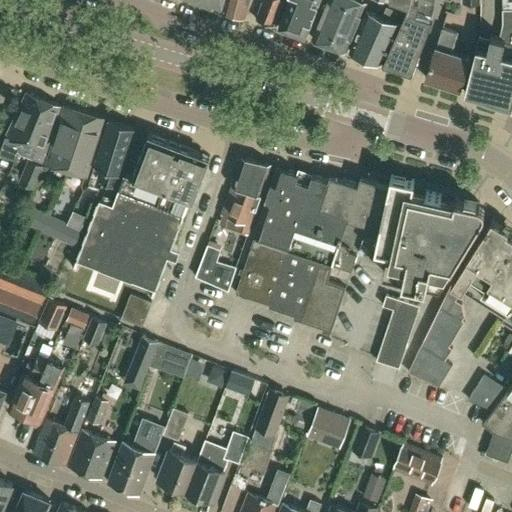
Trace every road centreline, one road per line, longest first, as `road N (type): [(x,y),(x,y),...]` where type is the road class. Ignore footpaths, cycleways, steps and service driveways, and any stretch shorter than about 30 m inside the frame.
road 1 (residential): [(511,480),(469,462),(476,442),(470,431),(376,393),(335,395),(183,339),(173,315),(237,128)]
road 2 (tertiary): [(362,116),(0,3)]
road 3 (residential): [(362,116),(373,81),(128,0)]
road 4 (residential): [(0,51),(237,128)]
road 5 (residential): [(0,454),(150,511)]
road 6 (tertiary): [(511,173),(479,154),(362,116)]
road 7 (residential): [(237,128),(350,150),(362,116)]
